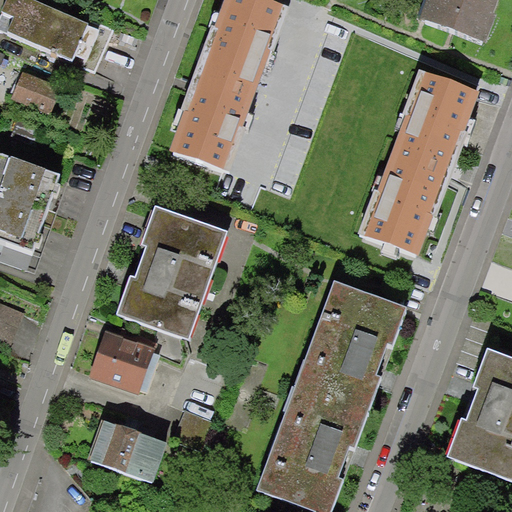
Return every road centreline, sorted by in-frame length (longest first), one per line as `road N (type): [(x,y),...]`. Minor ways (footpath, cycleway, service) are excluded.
road 1 (residential): [(185,0),(3,511)]
road 2 (residential): [(511,140),(373,511)]
